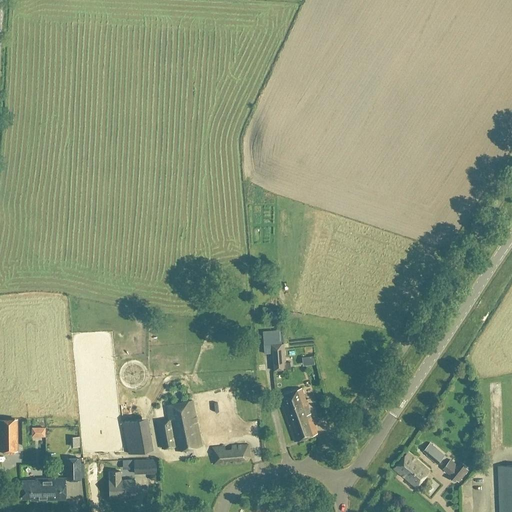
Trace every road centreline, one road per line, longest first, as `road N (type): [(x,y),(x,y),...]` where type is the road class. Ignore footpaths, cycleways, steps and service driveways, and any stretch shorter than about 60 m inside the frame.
road 1 (tertiary): [(335,486),(362,461),(511,238)]
road 2 (tertiary): [(335,486),(319,472),(294,468),(238,487),(221,511)]
